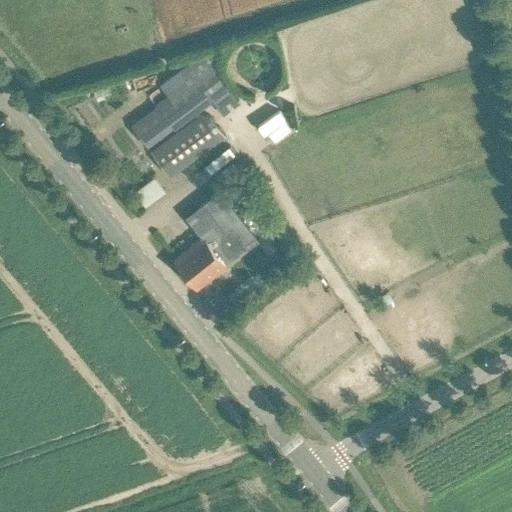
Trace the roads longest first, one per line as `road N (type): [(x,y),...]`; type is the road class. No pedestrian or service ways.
road 1 (tertiary): [(313,476),(0,98)]
road 2 (unclassified): [(313,476),(511,361)]
